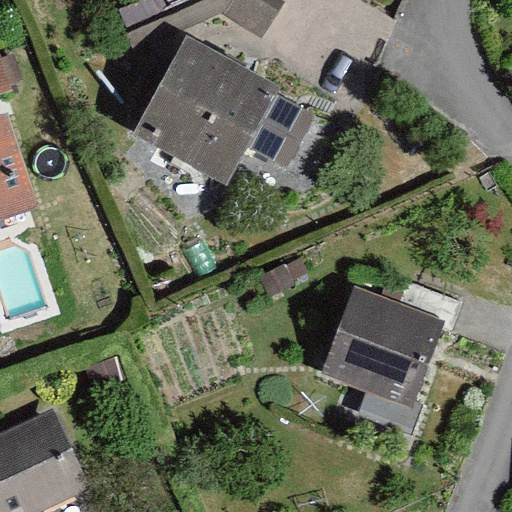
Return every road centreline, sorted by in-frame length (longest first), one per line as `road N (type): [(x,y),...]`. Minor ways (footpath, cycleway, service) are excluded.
road 1 (residential): [(511,145),(493,130),(457,64),(447,0)]
road 2 (residential): [(461,511),(511,370)]
